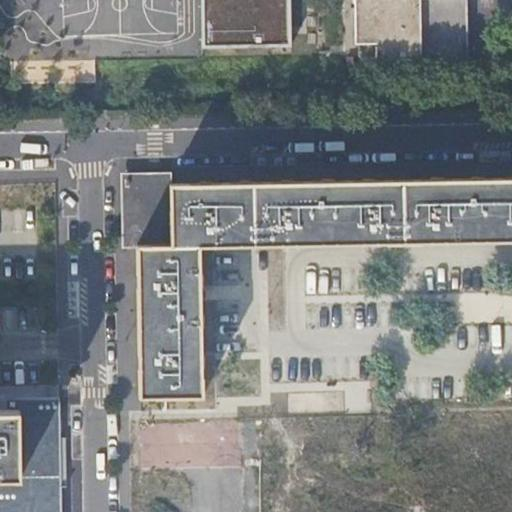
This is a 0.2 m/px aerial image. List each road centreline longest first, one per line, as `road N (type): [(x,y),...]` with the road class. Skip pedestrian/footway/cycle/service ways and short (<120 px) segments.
road 1 (residential): [(90,147),(511,147)]
road 2 (residential): [(90,147),(97,511)]
road 3 (unknown): [(96,457),(198,462),(209,511)]
